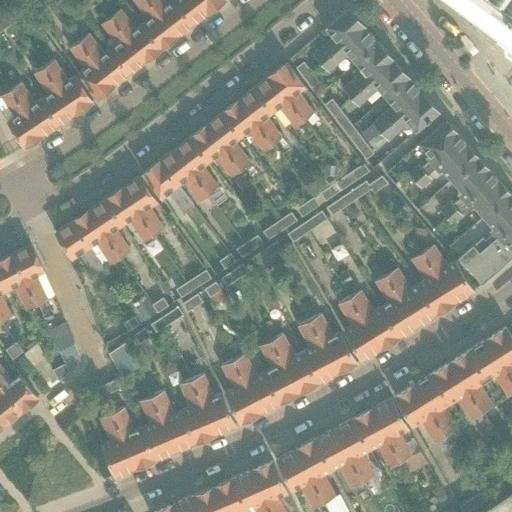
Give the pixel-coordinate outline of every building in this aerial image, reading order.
[(149,0),(133,0),(148,19),(142,23),(161,47),(177,35),(149,0)] [(165,0),(149,0),(177,35),(192,23),(174,0),(171,0),(168,3),(165,0)] [(174,0),(192,23),(208,11),(200,0),(174,0)] [(200,0),(208,11),(222,0),(200,0)] [(511,0),(483,0),(491,5),(487,10),(491,14),(507,25),(504,30),(504,36),(511,41),(511,0)] [(19,6),(9,13),(14,21),(24,14),(19,6)] [(313,53),(321,62),(363,25),(348,7),(325,27),(333,36),(313,53)] [(120,8),(110,15),(145,60),(161,47),(142,23),(136,28),(120,8)] [(9,13),(0,19),(0,31),(14,21),(9,13)] [(110,15),(101,23),(117,43),(110,48),(129,72),(145,60),(110,15)] [(363,25),(321,62),(327,68),(329,71),(349,54),(355,62),(378,42),(363,25)] [(89,32),(79,40),(113,84),(129,72),(110,48),(105,52),(89,32)] [(79,40),(69,48),(85,68),(79,73),(85,81),(97,97),(113,84),(79,40)] [(362,69),(342,87),(350,96),(393,59),(378,42),(355,62),(362,69)] [(54,58),(43,65),(44,67),(75,112),(92,101),(81,84),(75,75),(68,80),(54,58)] [(393,59),(350,96),(359,105),(378,88),(385,96),(408,76),(393,59)] [(303,61),(295,67),(303,77),(311,70),(303,61)] [(286,62),(270,74),(304,118),(314,111),(299,91),(305,86),(286,62)] [(43,65),(33,72),(46,93),(40,97),(42,98),(58,123),(75,112),(44,67),(43,65)] [(311,70),(303,77),(310,86),(318,80),(311,70)] [(270,74),(254,86),(273,111),(279,106),(294,126),(304,118),(270,74)] [(392,104),(372,121),(380,130),(423,93),(408,76),(385,96),(392,104)] [(21,81),(10,88),(11,88),(42,134),(58,123),(42,98),(40,97),(35,100),(21,81)] [(254,86),(238,99),(272,143),(282,135),(267,115),(273,111),(254,86)] [(10,88),(0,94),(0,95),(13,116),(7,120),(13,129),(25,146),(42,134),(11,88),(10,88)] [(423,93),(380,130),(388,140),(408,123),(415,130),(438,110),(423,93)] [(332,98),(324,104),(330,113),(338,106),(332,98)] [(238,99),(222,111),(241,135),(247,131),(262,151),(272,143),(238,99)] [(338,106),(330,113),(344,131),(352,124),(338,106)] [(222,111),(206,123),(241,167),(251,159),(235,139),(241,135),(222,111)] [(407,173),(414,180),(462,138),(446,120),(431,133),(420,143),(429,154),(425,158),(428,161),(421,168),(417,164),(407,173)] [(206,123),(191,136),(209,160),(216,155),(231,175),(241,167),(206,123)] [(352,124),(344,131),(358,149),(366,142),(352,124)] [(191,136),(175,148),(209,192),(219,184),(203,165),(209,160),(191,136)] [(442,169),(452,180),(478,157),(462,138),(414,180),(414,181),(420,188),(430,179),(427,175),(435,168),(438,172),(442,169)] [(366,142),(358,149),(365,158),(373,152),(366,142)] [(175,148),(159,160),(178,184),(184,179),(199,199),(209,192),(175,148)] [(439,209),(446,217),(494,175),(478,157),(452,180),(461,190),(457,193),(460,198),(453,204),(449,200),(439,209)] [(178,184),(159,160),(143,173),(161,197),(168,192),(184,212),(193,204),(178,184)] [(334,166),(333,176),(336,181),(346,174),(337,163),(334,166)] [(347,173),(346,174),(351,182),(353,182),(366,173),(360,165),(347,173)] [(407,173),(395,183),(402,191),(414,181),(414,180),(407,173)] [(346,174),(336,181),(341,189),(352,182),(351,182),(346,174)] [(369,183),(368,184),(371,188),(374,192),(388,182),(381,174),(371,182),(369,183)] [(139,175),(122,187),(153,233),(164,226),(150,205),(156,201),(151,192),(139,175)] [(474,206),(484,217),(510,194),(494,175),(446,217),(452,224),(462,215),(459,212),(467,205),(470,209),(474,206)] [(365,180),(350,190),(356,198),(368,189),(370,188),(371,188),(368,184),(365,180)] [(330,185),(319,192),(325,200),(336,193),(330,185)] [(122,187),(105,198),(123,223),(129,219),(143,240),(153,233),(122,187)] [(350,190),(336,199),(342,207),(356,198),(350,190)] [(482,237),(473,244),(479,251),(495,237),(496,236),(511,221),(511,195),(510,194),(484,217),(493,227),(489,230),(493,234),(485,241),(482,237)] [(314,197),(301,205),(306,213),(319,205),(314,197)] [(106,198),(89,209),(120,255),(130,248),(117,227),(122,223),(106,198)] [(336,199),(326,206),(332,214),(342,207),(336,199)] [(89,209),(72,220),(89,245),(96,241),(109,262),(120,255),(89,209)] [(292,212),(278,221),(283,229),(297,220),(292,212)] [(314,215),(304,222),(310,229),(319,223),(314,215)] [(89,245),(72,220),(55,231),(72,257),(79,252),(93,273),(103,267),(89,245)] [(278,221),(268,227),(273,235),(283,229),(278,221)] [(511,221),(496,236),(503,243),(506,241),(511,248),(511,221)] [(304,222),(293,229),(298,237),(310,229),(304,222)] [(257,235),(244,243),(249,251),(262,242),(257,235)] [(463,253),(458,257),(481,283),(504,263),(504,262),(511,255),(511,248),(506,241),(503,243),(496,236),(495,237),(479,251),(473,244),(463,253)] [(276,240),(265,248),(266,248),(270,255),(281,248),(276,240)] [(31,243),(12,252),(36,302),(47,296),(36,274),(44,270),(31,243)] [(244,243),(236,249),(241,256),(249,251),(244,243)] [(434,243),(424,249),(456,301),(463,296),(473,290),(455,260),(447,265),(434,243)] [(266,248),(252,257),(261,270),(274,261),(270,255),(266,248)] [(424,279),(419,282),(437,312),(456,301),(424,249),(411,257),(424,279)] [(12,252),(0,258),(0,273),(8,289),(14,286),(25,307),(29,305),(36,302),(12,252)] [(230,253),(219,260),(224,268),(235,260),(230,253)] [(242,263),(232,270),(237,278),(248,271),(242,263)] [(397,266),(387,272),(419,324),(437,312),(419,282),(411,287),(397,266)] [(232,270),(221,277),(227,285),(237,278),(232,270)] [(201,272),(185,282),(191,290),(207,280),(201,272)] [(347,272),(338,277),(343,284),(351,279),(347,272)] [(387,302),(382,305),(400,335),(419,324),(387,272),(374,280),(387,302)] [(0,273),(0,318),(0,319),(11,314),(1,292),(8,289),(0,273)] [(216,281),(204,288),(210,296),(221,289),(216,281)] [(185,282),(175,289),(181,297),(191,290),(185,282)] [(361,289),(350,296),(381,347),(400,335),(382,305),(374,310),(361,289)] [(197,293),(182,303),(186,312),(203,301),(197,293)] [(163,296),(151,304),(157,312),(168,305),(163,296)] [(381,347),(350,296),(338,303),(351,324),(344,329),(352,341),(362,358),(381,347)] [(146,298),(135,306),(144,319),(155,312),(146,298)] [(177,305),(163,315),(169,323),(183,314),(177,305)] [(321,312),(310,318),(337,372),(357,361),(341,331),(333,335),(321,312)] [(134,315),(123,322),(128,331),(139,324),(134,315)] [(163,315),(150,323),(156,332),(169,323),(163,315)] [(310,318),(296,326),(308,348),(302,351),(318,382),(337,372),(310,318)] [(488,337),(487,338),(511,379),(511,336),(506,326),(488,337)] [(144,327),(133,334),(139,343),(150,335),(144,327)] [(283,332),(271,338),(299,392),(318,382),(302,351),(295,355),(283,332)] [(271,367),(264,371),(280,402),(299,392),(271,338),(259,344),(271,367)] [(511,379),(487,338),(468,349),(486,379),(494,374),(507,395),(511,392),(511,379)] [(16,341),(5,349),(12,358),(23,351),(16,341)] [(127,341),(109,353),(120,377),(140,367),(127,341)] [(74,342),(58,350),(65,363),(69,371),(80,363),(79,353),(74,342)] [(38,345),(24,353),(51,386),(59,380),(52,369),(38,345)] [(468,349),(450,361),(481,411),(482,411),(493,404),(480,383),(486,379),(468,349)] [(245,352),(233,358),(261,411),(280,402),(264,371),(257,375),(245,352)] [(261,411),(233,358),(221,364),(232,387),(226,391),(232,404),(242,422),(261,411)] [(450,361),(431,372),(449,401),(457,397),(470,418),(475,415),(481,411),(450,361)] [(65,363),(52,369),(59,380),(69,371),(65,363)] [(0,364),(0,383),(22,410),(38,397),(18,373),(12,379),(0,364)] [(204,372),(192,377),(215,433),(235,425),(222,393),(214,396),(204,372)] [(431,372),(413,384),(444,434),(457,427),(444,405),(449,401),(431,372)] [(189,406),(182,409),(195,441),(215,433),(192,377),(179,383),(189,406)] [(116,378),(101,385),(105,394),(121,387),(116,378)] [(0,414),(6,422),(22,410),(0,383),(0,414)] [(413,384),(395,395),(404,412),(412,424),(420,419),(434,441),(444,434),(413,384)] [(105,394),(101,385),(92,390),(96,398),(105,394)] [(164,389),(152,394),(175,450),(195,441),(182,409),(174,413),(164,389)] [(149,423),(142,426),(156,458),(175,450),(152,394),(139,400),(149,423)] [(391,397),(371,407),(400,460),(412,453),(400,431),(407,427),(391,397)] [(125,406),(113,411),(136,466),(156,458),(142,426),(135,429),(125,406)] [(371,407),(352,418),(369,448),(376,444),(388,466),(400,460),(371,407)] [(113,411),(101,416),(111,439),(101,443),(115,475),(136,466),(113,411)] [(352,418),(333,428),(362,480),(374,473),(363,451),(369,448),(352,418)] [(333,428),(314,438),(331,469),(339,465),(350,486),(362,480),(333,428)] [(447,437),(437,443),(450,463),(460,457),(447,437)] [(314,438),(295,448),(323,500),(329,511),(343,511),(348,510),(347,507),(339,492),(336,494),(324,472),(331,469),(314,438)] [(312,506),(323,500),(295,448),(276,458),(293,490),(301,485),(312,506)] [(273,460),(253,468),(271,511),(286,511),(280,496),(287,492),(281,479),(273,460)] [(271,511),(253,468),(233,477),(247,510),(255,507),(256,511),(271,511)] [(511,470),(499,479),(504,488),(511,482),(511,470)] [(233,478),(213,486),(224,511),(241,511),(247,510),(233,478)] [(499,479),(489,486),(494,494),(504,488),(499,479)] [(224,511),(213,486),(193,494),(200,511),(224,511)] [(511,511),(511,488),(477,511),(511,511)] [(481,491),(460,505),(464,511),(467,511),(486,499),(481,491)] [(200,511),(193,494),(173,503),(177,511),(200,511)] [(153,511),(177,511),(173,503),(153,511)]
